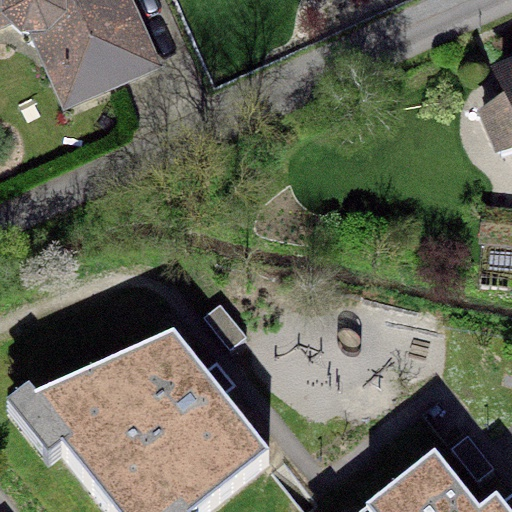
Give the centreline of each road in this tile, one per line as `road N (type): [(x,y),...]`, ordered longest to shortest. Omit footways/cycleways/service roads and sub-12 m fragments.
road 1 (residential): [(0,223),(494,0)]
road 2 (track): [(156,285),(0,354)]
